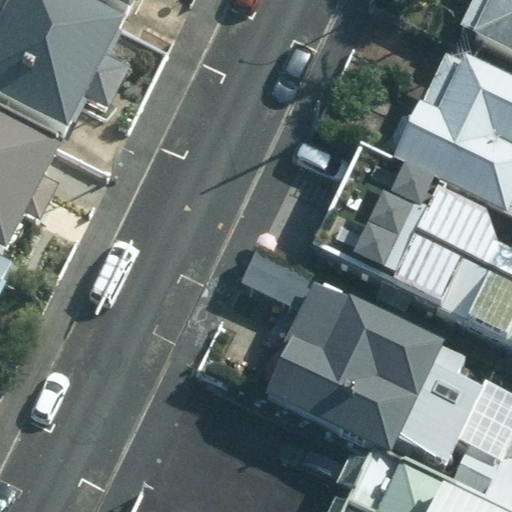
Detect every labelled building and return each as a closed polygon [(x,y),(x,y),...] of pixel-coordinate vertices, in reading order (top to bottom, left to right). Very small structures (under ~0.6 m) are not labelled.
[(0,0),(0,108),(62,142),(80,106),(102,119),(123,78),(100,65),(118,32),(59,0),(0,0)] [(77,0),(123,24),(135,0),(77,0)] [(511,0),(473,0),(456,35),(470,43),(468,50),(511,71),(511,0)] [(391,161),(386,173),(511,233),(511,96),(443,63),(408,130),(397,133),(388,152),(391,161)] [(0,262),(1,263),(20,225),(37,234),(57,198),(39,189),(55,156),(0,128),(0,262)] [(439,202),(354,163),(308,260),(511,362),(511,292),(495,284),(479,229),(435,209),(439,202)] [(296,325),(315,287),(279,269),(259,307),(296,325)] [(313,297),(258,409),(385,469),(392,454),(441,477),(477,401),(453,390),(463,368),(313,297)] [(501,410),(483,400),(457,452),(477,462),(501,410)] [(467,460),(450,494),(487,511),(511,511),(511,466),(505,463),(499,475),(467,460)] [(331,511),(469,511),(370,466),(365,476),(346,468),(332,495),(350,502),(345,511),(334,511),(332,511),(331,511)]
